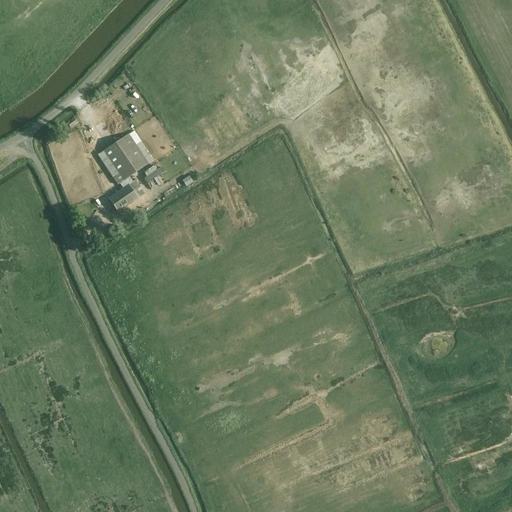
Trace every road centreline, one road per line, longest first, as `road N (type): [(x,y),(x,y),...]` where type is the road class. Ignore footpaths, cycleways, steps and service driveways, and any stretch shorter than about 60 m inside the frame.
road 1 (unclassified): [(192,511),(82,282),(24,136)]
road 2 (unclassified): [(24,136),(76,98),(167,0)]
